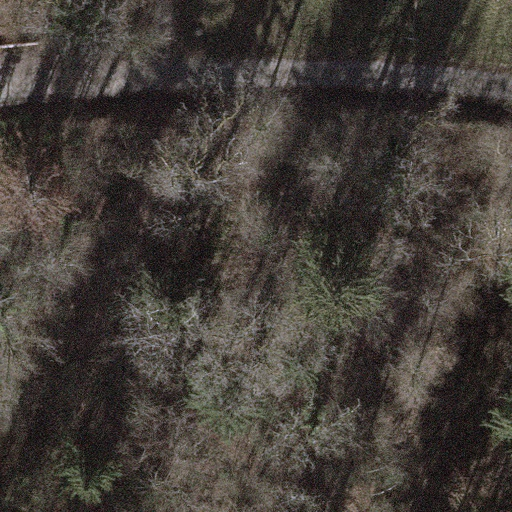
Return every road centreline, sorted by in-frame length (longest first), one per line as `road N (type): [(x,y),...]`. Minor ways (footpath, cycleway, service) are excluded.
road 1 (track): [(153,76),(355,73),(511,86)]
road 2 (track): [(153,76),(0,84)]
